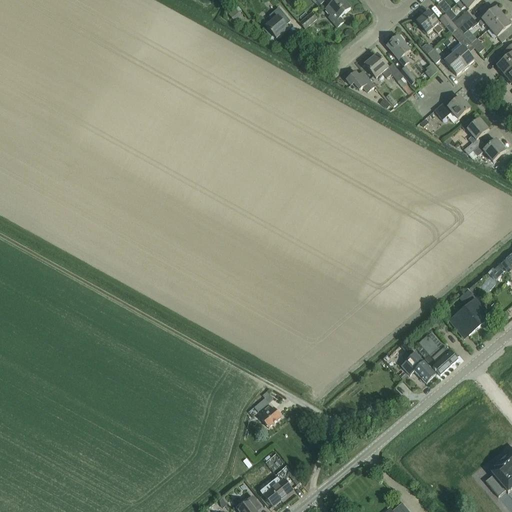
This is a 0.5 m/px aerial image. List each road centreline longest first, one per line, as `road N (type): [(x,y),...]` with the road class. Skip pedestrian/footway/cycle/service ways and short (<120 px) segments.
road 1 (track): [(331,421),(0,239)]
road 2 (unclassified): [(309,500),(331,421),(433,398)]
road 3 (tertiary): [(309,500),(433,398)]
